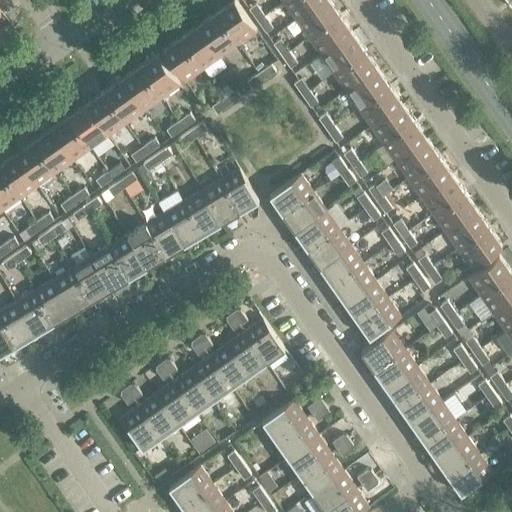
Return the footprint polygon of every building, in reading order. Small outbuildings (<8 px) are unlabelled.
[(256,30),(234,0),(232,0),(216,12),(238,43),(256,30)] [(322,0),(285,0),(284,1),(296,19),(322,0)] [(340,14),(329,0),(322,0),(296,19),(309,36),(340,14)] [(255,3),(248,8),(257,20),(264,15),(255,3)] [(238,43),(216,12),(198,24),(220,55),(238,43)] [(352,32),(340,14),(309,36),(321,54),(352,32)] [(272,27),(264,15),(257,20),(265,32),(272,27)] [(220,55),(198,24),(180,36),(203,68),(220,55)] [(364,50),(352,32),(321,54),(333,72),(364,50)] [(203,68),(180,36),(162,49),(184,81),(203,68)] [(280,38),(273,43),(281,55),(289,50),(280,38)] [(297,62),(289,50),(281,55),(290,67),(297,62)] [(377,67),(364,50),(333,72),(346,89),(377,67)] [(179,84),(157,53),(139,66),(161,97),(179,84)] [(262,62),(256,67),(260,71),(265,66),(262,62)] [(276,71),(270,64),(259,72),(264,79),(276,71)] [(161,97),(139,66),(121,78),(143,109),(161,97)] [(389,85),(377,67),(346,89),(358,107),(389,85)] [(264,79),(259,72),(247,81),(252,88),(264,79)] [(301,77),(298,79),(293,82),(302,94),(309,89),(301,77)] [(143,109),(121,78),(104,90),(126,122),(143,109)] [(402,103),(389,85),(358,107),(371,125),(402,103)] [(235,89),(223,97),(228,104),(240,96),(235,89)] [(317,101),(309,89),(302,94),(310,106),(317,101)] [(126,122),(104,90),(86,103),(108,134),(126,122)] [(228,104),(223,97),(211,105),(216,113),(228,104)] [(108,134),(86,103),(68,115),(91,147),(108,134)] [(414,120),(402,103),(371,125),(383,142),(414,120)] [(190,112),(178,121),(183,128),(195,119),(190,112)] [(325,113),(318,118),(327,130),(334,125),(325,113)] [(91,147),(68,115),(51,128),(73,159),(91,147)] [(427,138),(414,120),(383,142),(396,160),(427,138)] [(183,128),(178,121),(166,129),(171,136),(183,128)] [(207,129),(202,121),(190,130),(195,137),(207,129)] [(342,137),(334,125),(327,130),(335,142),(342,137)] [(73,159),(51,128),(33,140),(55,172),(73,159)] [(195,137),(190,130),(178,138),(183,145),(195,137)] [(154,137),(142,145),(148,153),(160,144),(154,137)] [(439,156),(427,138),(396,160),(408,178),(439,156)] [(55,172),(33,140),(16,153),(38,184),(55,172)] [(148,153),(142,145),(131,154),(136,161),(148,153)] [(172,154),(167,146),(155,155),(160,162),(172,154)] [(350,148),(343,153),(351,165),(359,160),(350,148)] [(38,184),(16,153),(0,163),(0,168),(20,196),(38,184)] [(160,162),(155,155),(143,163),(148,170),(160,162)] [(338,156),(335,159),(331,161),(340,173),(347,168),(338,156)] [(452,173),(439,156),(408,178),(420,195),(452,173)] [(367,172),(359,160),(351,165),(360,177),(367,172)] [(119,162),(107,170),(112,178),(124,169),(119,162)] [(258,200),(239,167),(220,179),(239,211),(258,200)] [(20,196),(0,168),(0,205),(2,209),(20,196)] [(355,180),(347,168),(340,173),(348,185),(355,180)] [(112,178),(107,170),(95,179),(100,186),(112,178)] [(136,178),(131,171),(119,180),(125,187),(136,178)] [(313,191),(300,173),(273,192),(269,195),(282,213),(313,191)] [(464,191),(452,173),(420,195),(433,213),(464,191)] [(239,211),(220,179),(201,190),(221,222),(239,211)] [(125,187),(119,180),(108,188),(113,195),(125,187)] [(375,183),(368,188),(376,200),(384,195),(375,183)] [(84,187),(72,195),(77,202),(89,194),(84,187)] [(221,222),(201,190),(183,201),(202,233),(221,222)] [(326,209),(313,191),(282,213),(294,231),(326,209)] [(476,208),(464,191),(433,213),(445,231),(476,208)] [(372,204),(363,192),(356,197),(364,209),(372,204)] [(77,202),(72,195),(60,204),(65,211),(77,202)] [(392,207),(384,195),(376,200),(385,212),(392,207)] [(101,203),(96,196),(84,205),(89,212),(101,203)] [(202,233),(183,201),(164,212),(184,245),(202,233)] [(380,215),(372,204),(364,209),(373,221),(380,215)] [(89,212),(84,205),(72,213),(77,220),(89,212)] [(489,226),(476,208),(445,231),(458,248),(489,226)] [(338,226),(326,209),(294,231),(307,249),(338,226)] [(49,212),(37,220),(42,227),(54,219),(49,212)] [(184,245),(164,212),(146,223),(165,256),(184,245)] [(400,219),(393,224),(401,236),(408,230),(400,219)] [(42,227),(37,220),(25,229),(30,236),(42,227)] [(66,228),(61,221),(49,229),(54,237),(66,228)] [(165,256),(146,223),(127,234),(147,267),(165,256)] [(351,244),(338,226),(307,249),(319,266),(351,244)] [(502,244),(489,226),(458,248),(471,267),(502,244)] [(397,239),(388,227),(381,232),(389,244),(397,239)] [(54,237),(49,229),(37,238),(42,245),(54,237)] [(417,242),(408,230),(401,236),(410,247),(417,242)] [(147,267),(127,234),(109,245),(128,278),(147,267)] [(13,237),(1,245),(6,252),(18,244),(13,237)] [(405,251),(397,239),(389,244),(398,256),(405,251)] [(363,262),(351,244),(319,266),(332,284),(363,262)] [(128,278),(109,245),(90,256),(110,289),(128,278)] [(31,253),(26,246),(14,254),(19,261),(31,253)] [(19,261),(14,254),(2,263),(7,270),(19,261)] [(425,254),(418,259),(426,271),(433,266),(425,254)] [(511,272),(499,254),(468,276),(480,294),(511,272)] [(110,289),(90,256),(71,267),(91,300),(110,289)] [(375,279),(363,262),(332,284),(344,301),(375,279)] [(421,274),(413,262),(406,267),(414,279),(421,274)] [(442,278),(433,266),(426,271),(434,283),(442,278)] [(91,300),(71,267),(53,278),(73,311),(91,300)] [(511,298),(511,272),(480,294),(493,312),(511,298)] [(430,286),(421,274),(414,279),(423,291),(430,286)] [(73,311),(53,278),(34,289),(54,322),(73,311)] [(388,297),(375,279),(344,301),(357,319),(388,297)] [(54,322),(34,289),(16,301),(36,333),(54,322)] [(401,315),(388,297),(357,319),(369,337),(401,315)] [(511,324),(511,298),(493,312),(505,330),(511,324)] [(456,312),(447,300),(440,305),(448,317),(456,312)] [(36,333),(16,301),(0,310),(0,315),(17,344),(36,333)] [(240,309),(236,308),(231,312),(240,324),(247,319),(240,309)] [(444,320),(435,308),(428,313),(436,325),(444,320)] [(240,324),(231,312),(227,315),(226,319),(233,329),(240,324)] [(464,324),(456,312),(448,317),(457,329),(464,324)] [(0,354),(17,344),(0,315),(0,354)] [(285,348),(263,317),(244,330),(266,361),(285,348)] [(452,332),(444,320),(436,325),(445,337),(452,332)] [(405,347),(392,329),(361,351),(373,369),(405,347)] [(266,361),(244,330),(227,343),(249,374),(266,361)] [(205,334),(201,333),(196,337),(205,349),(212,344),(205,334)] [(472,335),(465,340),(473,352),(480,347),(472,335)] [(205,349),(196,337),(191,340),(191,344),(198,354),(205,349)] [(249,374),(227,343),(209,355),(231,386),(249,374)] [(468,356),(460,344),(453,349),(461,361),(468,356)] [(417,365),(405,347),(373,369),(386,387),(417,365)] [(489,359),(480,347),(473,352),(482,364),(489,359)] [(231,386),(209,355),(191,367),(213,399),(231,386)] [(477,367),(468,356),(461,361),(470,372),(477,367)] [(170,359),(166,358),(161,362),(170,374),(177,369),(170,359)] [(170,374),(161,362),(156,365),(155,369),(163,379),(170,374)] [(430,383),(417,365),(386,387),(398,405),(430,383)] [(213,399),(191,367),(174,380),(196,411),(213,399)] [(497,371),(490,376),(498,388),(505,382),(497,371)] [(493,391),(485,379),(478,384),(486,396),(493,391)] [(196,411),(174,380),(156,392),(178,424),(196,411)] [(511,395),(511,392),(505,382),(498,388),(506,399),(511,395)] [(134,384),(130,383),(126,386),(134,399),(141,394),(134,384)] [(442,400),(430,383),(398,405),(411,422),(442,400)] [(134,399),(126,386),(121,390),(120,394),(127,404),(134,399)] [(502,403),(493,391),(486,396),(494,408),(502,403)] [(178,424),(156,392),(139,405),(160,436),(178,424)] [(306,417),(293,398),(262,421),(275,439),(306,417)] [(307,405),(312,412),(324,404),(321,399),(317,398),(307,405)] [(454,418),(442,400),(411,422),(423,440),(454,418)] [(328,409),(324,404),(312,412),(317,420),(327,412),(328,409)] [(160,436),(139,405),(120,418),(142,449),(160,436)] [(511,430),(511,417),(510,414),(502,419),(511,431),(511,430)] [(319,434),(306,417),(275,439),(287,456),(319,434)] [(467,436),(454,418),(423,440),(436,458),(467,436)] [(191,439),(200,453),(215,443),(205,429),(191,439)] [(331,452),(319,434),(287,456),(300,474),(331,452)] [(332,441),(337,448),(349,439),(346,434),(342,434),(332,441)] [(479,453),(467,436),(436,458),(448,475),(479,453)] [(353,444),(349,439),(337,448),(342,455),(352,448),(353,444)] [(242,462),(234,450),(226,455),(235,467),(242,462)] [(343,470),(331,452),(300,474),(312,492),(343,470)] [(492,472),(479,453),(448,475),(461,494),(492,472)] [(250,474),(242,462),(235,467),(243,479),(250,474)] [(213,483),(200,465),(168,487),(181,505),(213,483)] [(154,476),(159,483),(170,475),(165,468),(154,476)] [(357,476),(362,483),(374,474),(371,469),(367,469),(357,476)] [(356,487),(343,470),(312,492),(325,509),(356,487)] [(378,479),(374,474),(362,483),(367,490),(377,483),(378,479)] [(208,511),(225,500),(213,483),(181,505),(186,511),(208,511)] [(267,497),(258,485),(251,490),(260,502),(267,497)] [(359,511),(369,506),(356,487),(325,509),(326,511),(359,511)] [(271,511),(275,509),(267,497),(260,502),(266,511),(271,511)] [(233,511),(225,500),(208,511),(233,511)]
